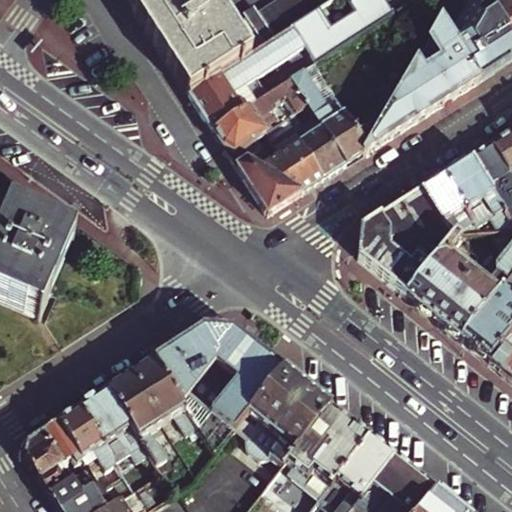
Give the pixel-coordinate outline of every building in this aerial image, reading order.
[(126,0),(134,12),(152,0),(126,0)] [(152,0),(134,12),(191,99),(294,32),(321,14),(341,0),(285,0),(262,16),(258,10),(247,16),(256,31),(244,38),(218,0),(152,0)] [(395,17),(383,0),(345,0),(354,17),(332,30),(321,14),(294,32),(310,56),(317,68),(395,17)] [(480,53),(466,61),(481,83),(511,63),(511,40),(492,9),(485,0),(483,0),(476,6),(472,0),(470,0),(455,29),(461,38),(467,33),(480,53)] [(511,0),(506,0),(492,9),(511,40),(511,0)] [(440,23),(363,159),(481,83),(466,61),(440,23)] [(191,99),(214,135),(269,100),(261,88),(310,56),(294,32),(191,99)] [(292,86),(302,102),(346,170),(363,159),(332,111),(322,118),(304,89),(314,82),(308,74),(292,86)] [(214,135),(227,153),(249,137),(257,132),(281,117),(302,102),(292,86),(269,100),(214,135)] [(302,102),(281,117),(324,186),(346,170),(302,102)] [(249,137),(227,153),(301,198),(324,186),(281,117),(257,132),(271,156),(262,160),(249,137)] [(511,133),(504,139),(491,147),(509,174),(511,178),(511,133)] [(481,285),(450,260),(466,240),(451,242),(406,300),(411,304),(441,329),(461,344),(511,280),(511,178),(509,174),(491,147),(481,154),(470,160),(511,227),(511,235),(502,236),(506,244),(499,253),(504,257),(481,285)] [(227,153),(269,218),(301,198),(227,153)] [(466,163),(443,178),(476,231),(488,223),(497,237),(502,236),(511,235),(511,227),(470,160),(466,163)] [(451,242),(466,240),(474,239),(471,234),(476,231),(443,178),(425,189),(420,193),(451,242)] [(359,262),(406,300),(451,242),(420,193),(360,232),(359,247),(359,262)] [(93,214),(65,297),(135,320),(162,237),(93,214)] [(6,215),(0,229),(0,307),(38,324),(74,243),(6,215)] [(476,231),(471,234),(474,239),(481,239),(476,231)] [(511,280),(461,344),(465,348),(488,366),(511,336),(511,302),(511,303),(511,301),(511,280)] [(203,332),(154,363),(198,432),(216,459),(236,433),(282,375),(232,334),(203,332)] [(511,336),(488,366),(494,371),(511,385),(511,336)] [(154,363),(107,393),(150,458),(160,474),(171,467),(151,436),(174,421),(187,440),(198,432),(154,363)] [(282,375),(236,433),(248,443),(246,445),(247,455),(259,465),(268,463),(270,462),(281,471),(327,412),(282,375)] [(107,393),(80,411),(115,465),(131,456),(137,466),(150,458),(107,393)] [(80,411),(59,424),(82,462),(94,455),(106,474),(107,473),(115,486),(124,480),(115,465),(80,411)] [(367,443),(327,412),(281,471),(279,474),(317,504),(367,443)] [(59,424),(43,435),(63,465),(71,460),(75,466),(82,462),(59,424)] [(22,460),(46,497),(72,481),(63,465),(43,435),(28,445),(22,460)] [(422,511),(435,496),(367,443),(317,504),(311,511),(422,511)] [(46,497),(55,511),(103,511),(88,489),(96,483),(88,471),(72,481),(46,497)] [(455,511),(435,496),(422,511),(455,511)]
